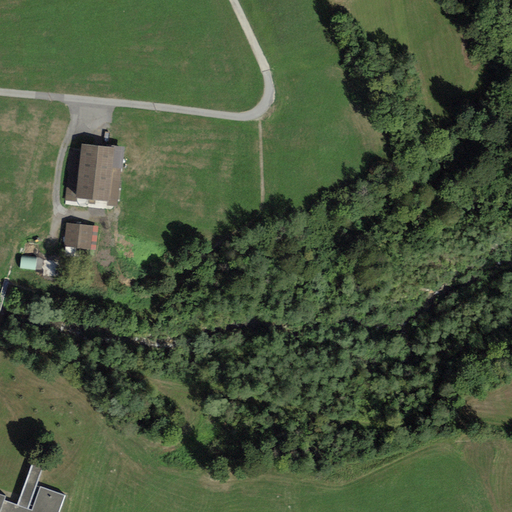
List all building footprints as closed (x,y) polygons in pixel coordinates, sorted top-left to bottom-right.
[(80,153),(70,152),(65,200),(76,201),(77,199),(107,201),(107,206),(117,207),(120,169),(111,168),(113,147),(111,147),(81,144),(80,153)] [(124,147),(111,145),(111,147),(113,147),(111,168),(120,169),(122,169),(124,147)] [(97,226),(67,223),(64,247),(95,251),(97,226)] [(22,266),(37,267),(37,259),(23,258),(22,266)] [(0,511),(58,511),(64,495),(40,487),(31,511),(3,501),(5,496),(0,494),(0,511)]
